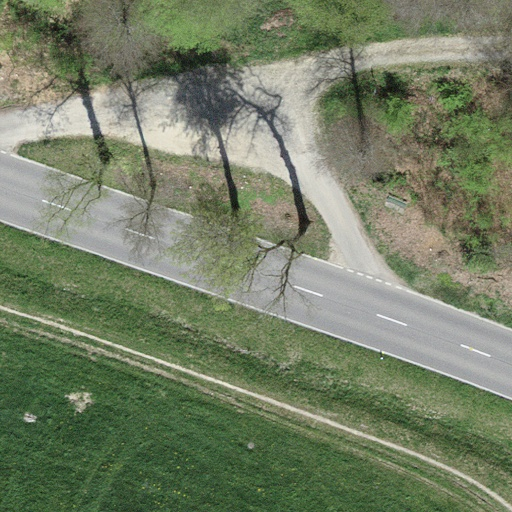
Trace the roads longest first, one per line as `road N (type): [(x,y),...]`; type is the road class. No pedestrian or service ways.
road 1 (track): [(0,309),(481,475),(511,507)]
road 2 (secondary): [(0,186),(511,365)]
road 3 (track): [(0,121),(267,89),(438,47),(511,46)]
road 4 (track): [(267,89),(394,321)]
